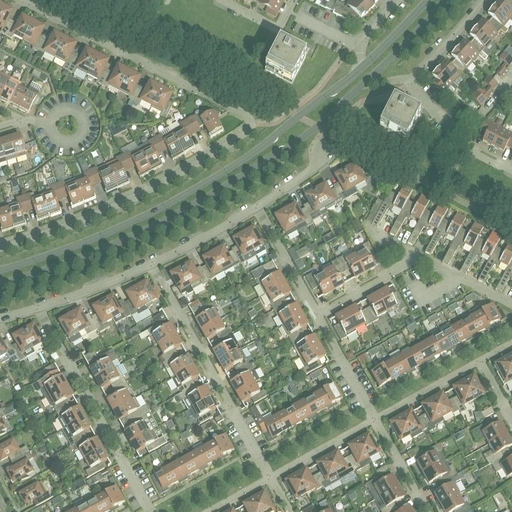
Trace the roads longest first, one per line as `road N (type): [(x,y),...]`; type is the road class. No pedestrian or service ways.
road 1 (residential): [(0,247),(138,194),(250,127),(244,115),(22,0)]
road 2 (tertiary): [(0,284),(87,255),(210,195),(298,141),(363,83)]
road 3 (tertiary): [(358,70),(262,146),(174,200),(0,270)]
road 4 (residential): [(271,478),(151,263)]
road 5 (residential): [(149,511),(38,307)]
road 6 (residential): [(317,315),(256,206)]
road 7 (residential): [(38,307),(151,263)]
road 8 (residential): [(271,478),(375,418)]
